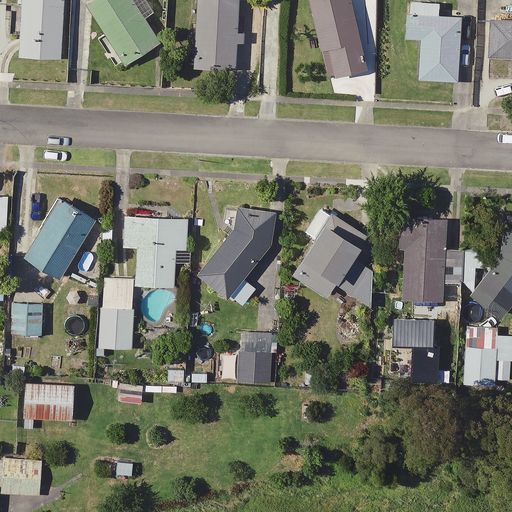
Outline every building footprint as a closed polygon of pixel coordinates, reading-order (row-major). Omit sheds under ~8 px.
[(56,54),(59,0),(18,0),(15,52),(56,54)] [(113,65),(156,39),(143,18),(156,10),(150,0),(83,0),(104,34),(97,39),(113,65)] [(234,0),(192,0),(190,63),(231,65),(232,39),(240,40),(240,27),(233,26),(234,0)] [(360,65),(346,0),(305,0),(316,47),(324,45),(330,72),(360,65)] [(434,0),(403,0),(401,33),(416,34),(414,75),(453,77),(457,13),(434,11),(434,0)] [(511,15),(489,14),(487,53),(511,54),(511,15)] [(91,217),(56,195),(22,252),(57,274),(91,217)] [(362,231),(316,201),(299,226),(310,233),(287,269),(322,292),(330,279),(367,303),(370,269),(347,254),(362,231)] [(272,209),(236,202),(224,216),(231,221),(192,269),(237,305),(252,286),(239,275),(267,240),(272,209)] [(185,213),(122,211),(121,241),(133,242),(131,280),(170,281),(171,258),(183,259),(185,213)] [(439,281),(440,218),(400,217),(399,294),(436,294),(435,310),(456,311),(456,282),(439,281)] [(511,230),(502,229),(494,253),(466,291),(495,313),(511,292),(511,230)] [(451,246),(449,279),(470,281),(471,266),(478,266),(480,248),(451,246)] [(130,276),(100,274),(96,343),(127,345),(130,276)] [(40,300),(7,299),(6,330),(39,331),(40,300)] [(490,326),(462,324),(458,380),(508,384),(511,332),(490,331),(490,326)] [(266,379),(268,348),(234,346),(233,377),(266,379)] [(180,363),(164,361),(163,378),(179,379),(180,363)] [(316,361),(301,361),(301,384),(316,384),(316,361)] [(70,380),(22,378),(20,413),(68,415),(70,380)] [(38,458),(0,455),(0,490),(36,492),(38,458)] [(130,459),(113,456),(110,470),(128,473),(130,459)]
